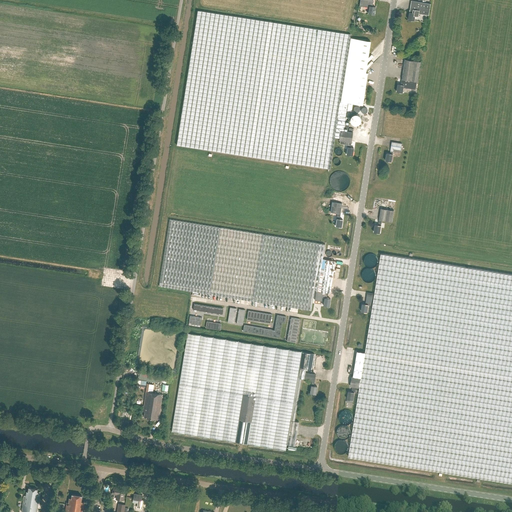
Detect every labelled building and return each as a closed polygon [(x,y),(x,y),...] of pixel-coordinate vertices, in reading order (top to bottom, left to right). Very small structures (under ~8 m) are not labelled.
[(373,0),(360,0),(359,5),(369,7),(368,13),(374,14),(375,7),(372,6),(373,1),(373,0)] [(410,12),(408,19),(414,20),(415,15),(418,16),(419,13),(429,15),(430,4),(411,1),(410,12)] [(330,162),(334,137),(339,138),(340,130),(343,131),(347,103),(340,101),(345,70),(350,38),(351,34),(281,23),(198,10),(176,146),(329,169),(330,162)] [(365,72),(370,41),(350,38),(345,70),(340,101),(347,103),(362,105),(367,72),(365,72)] [(415,90),(417,82),(418,82),(421,62),(416,61),(409,60),(405,59),(401,85),(398,84),(397,92),(403,93),(403,88),(415,90)] [(354,123),(355,124),(356,124),(357,124),(357,123),(358,123),(359,123),(359,122),(360,121),(360,120),(361,120),(361,119),(361,118),(361,117),(360,117),(360,116),(360,115),(359,115),(358,114),(357,114),(356,114),(355,114),(354,114),(353,114),(353,115),(352,115),(351,116),(351,117),(351,118),(351,119),(351,120),(351,121),(352,122),(353,122),(353,123),(354,123)] [(353,132),(343,131),(340,130),(339,138),(339,140),(340,140),(340,143),(348,144),(348,147),(347,147),(346,154),(352,155),(353,147),(350,147),(351,142),(353,132)] [(393,148),(401,150),(402,143),(392,142),(390,153),(387,153),(386,160),(392,161),(393,154),(392,154),(393,148)] [(338,157),(339,157),(340,157),(340,156),(341,156),(342,156),(342,155),(343,155),(343,154),(343,153),(344,152),(343,151),(343,150),(343,149),(342,149),(342,148),(341,148),(340,147),(339,147),(338,147),(337,148),(336,148),(336,149),(335,149),(335,150),(334,150),(334,151),(334,152),(334,153),(334,154),(335,154),(335,155),(336,156),(337,156),(338,157)] [(336,167),(337,167),(338,167),(339,166),(340,166),(340,165),(341,165),(341,164),(342,163),(342,162),(342,161),(341,161),(341,160),(341,159),(340,159),(339,158),(338,158),(337,158),(336,158),(335,158),(334,158),(334,159),(333,160),(333,161),(332,162),(332,163),(333,164),(333,165),(334,166),(335,166),(335,167),(336,167)] [(338,192),(339,192),(340,192),(341,192),(342,192),(342,191),(343,191),(344,191),(345,190),(346,190),(346,189),(347,189),(348,188),(348,187),(349,187),(349,186),(350,185),(350,184),(350,183),(350,182),(350,181),(350,180),(350,179),(350,178),(349,177),(349,176),(348,176),(348,175),(347,174),(346,174),(346,173),(345,173),(344,172),(343,172),(342,171),(341,171),(340,171),(339,171),(338,171),(337,171),(336,172),(335,172),(335,173),(334,173),(333,174),(332,174),(332,175),(331,176),(330,177),(330,178),(330,179),(330,180),(330,181),(329,181),(330,182),(330,183),(330,184),(330,185),(330,186),(331,187),(332,188),(332,189),(333,189),(334,190),(335,190),(335,191),(336,191),(337,191),(338,192)] [(342,219),(339,219),(342,204),(332,202),(330,212),(337,213),(336,218),(335,226),(341,227),(342,219)] [(381,225),(382,220),(392,222),(394,210),(381,208),(378,225),(375,224),(374,232),(380,233),(381,225)] [(314,294),(325,296),(324,297),(329,298),(330,296),(330,295),(330,293),(335,261),(322,259),(325,244),(173,220),(170,219),(159,286),(312,310),(314,294)] [(359,389),(348,456),(511,482),(511,274),(381,253),(365,352),(359,389)] [(372,305),(374,293),(368,292),(366,304),(362,303),(361,311),(367,312),(368,305),(372,305)] [(275,324),(281,325),(282,322),(285,323),(286,317),(283,316),(277,315),(275,324)] [(189,316),(188,324),(199,326),(199,322),(193,321),(194,316),(189,316)] [(303,316),(298,343),(307,344),(311,318),(303,316)] [(221,324),(207,321),(206,327),(220,330),(221,324)] [(301,378),(304,379),(305,373),(306,368),(311,369),(314,353),(301,351),(188,333),(187,339),(177,401),(174,418),(172,431),(286,450),(287,444),(295,445),(296,437),(299,421),(294,420),(301,378)] [(347,401),(347,402),(352,403),(353,402),(353,398),(354,391),(355,388),(359,389),(365,352),(357,351),(353,376),(352,376),(350,386),(352,386),(352,391),(348,391),(347,397),(347,401)] [(315,394),(317,386),(313,386),(315,374),(305,373),(304,379),(311,380),(309,393),(315,394)] [(147,383),(145,392),(146,392),(143,412),(145,412),(144,417),(158,419),(162,394),(152,393),(154,385),(147,383)] [(37,494),(37,488),(29,487),(28,491),(26,491),(26,495),(24,495),(22,511),(26,511),(36,511),(40,495),(37,494)] [(118,488),(113,487),(112,493),(117,494),(116,499),(123,500),(124,488),(118,487),(118,488)] [(137,507),(142,508),(143,500),(141,500),(142,494),(134,493),(133,499),(138,499),(137,507)] [(83,511),(85,502),(81,501),(82,495),(72,494),(71,498),(69,498),(68,502),(67,502),(65,511),(83,511)] [(124,511),(125,504),(118,503),(116,511),(124,511)]
